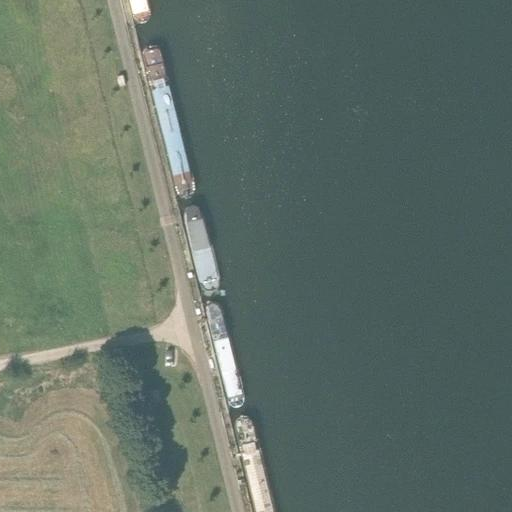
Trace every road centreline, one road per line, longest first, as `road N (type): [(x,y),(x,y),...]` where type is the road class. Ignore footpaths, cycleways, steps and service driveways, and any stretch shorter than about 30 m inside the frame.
road 1 (unclassified): [(191,327),(0,364)]
road 2 (unclassified): [(191,327),(236,511)]
